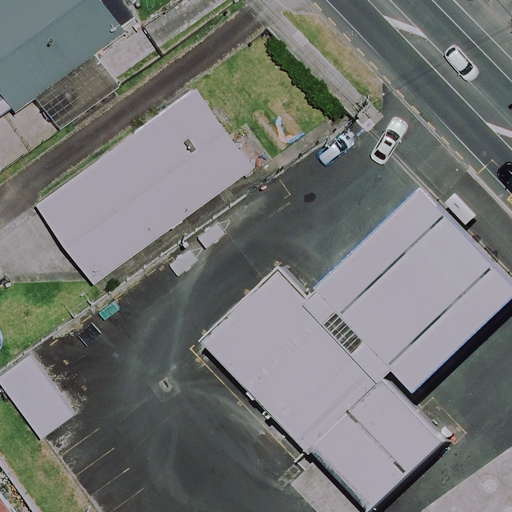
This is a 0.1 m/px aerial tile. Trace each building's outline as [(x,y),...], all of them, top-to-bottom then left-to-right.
[(0,0),(0,111),(6,119),(132,22),(115,0),(0,0)] [(253,166),(198,90),(37,206),(92,282),(253,166)] [(497,309),(402,203),(292,301),(386,407),(497,309)] [(265,272),(184,343),(334,511),(360,511),(427,453),(386,407),(292,301),(265,272)] [(76,411),(34,354),(0,379),(43,437),(76,411)] [(0,511),(15,511),(0,492),(0,511)]
